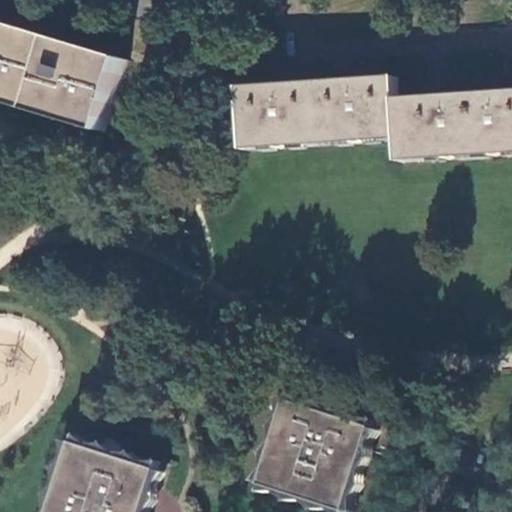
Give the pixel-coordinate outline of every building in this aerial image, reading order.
[(0,21),(0,99),(42,112),(64,41),(0,21)] [(128,60),(64,41),(42,112),(107,132),(128,60)] [(511,90),(400,97),(399,78),(246,86),(250,150),(404,142),(405,162),(511,156),(511,90)] [(265,486),(342,511),(350,511),(379,428),(294,400),(265,486)] [(55,511),(147,511),(149,507),(160,470),(77,444),(55,511)]
